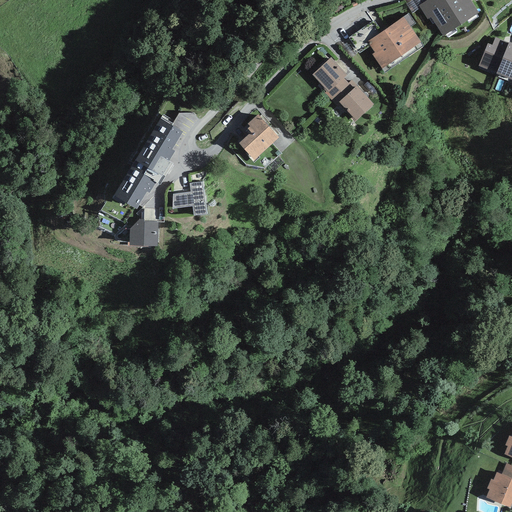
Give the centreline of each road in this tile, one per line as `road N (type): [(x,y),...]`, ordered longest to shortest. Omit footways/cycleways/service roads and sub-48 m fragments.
road 1 (residential): [(382,0),(319,34),(207,155),(187,149),(205,119)]
road 2 (track): [(205,119),(250,71),(297,0)]
